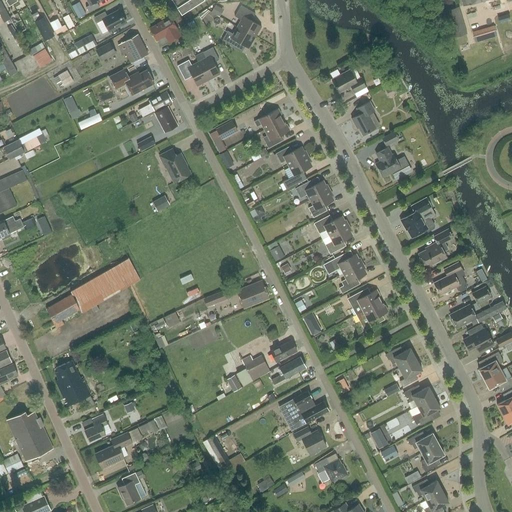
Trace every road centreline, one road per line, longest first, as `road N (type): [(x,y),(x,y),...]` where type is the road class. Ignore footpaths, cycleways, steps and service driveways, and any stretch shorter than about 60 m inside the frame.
road 1 (residential): [(486,511),(474,403),(290,58)]
road 2 (residential): [(390,511),(189,114)]
road 3 (residential): [(98,511),(0,291)]
road 4 (residential): [(189,114),(127,0)]
